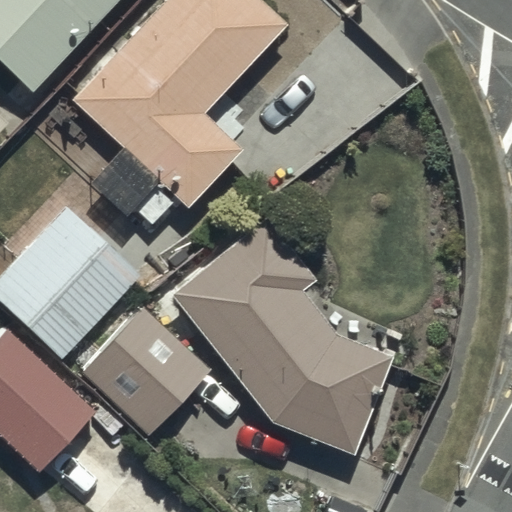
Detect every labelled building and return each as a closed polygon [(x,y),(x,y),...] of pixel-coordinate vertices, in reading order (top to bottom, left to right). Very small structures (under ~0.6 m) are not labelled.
[(0,0),(0,53),(24,75),(93,0),(0,0)] [(280,6),(274,0),(140,0),(67,79),(183,187),(237,130),(198,94),(280,6)] [(139,280),(68,208),(0,274),(0,302),(59,361),(139,280)] [(313,282),(267,219),(171,292),(271,426),(353,458),(391,359),(331,336),(300,292),(313,282)] [(209,374),(138,305),(77,368),(148,437),(209,374)] [(91,413),(0,327),(0,440),(35,473),(91,413)]
